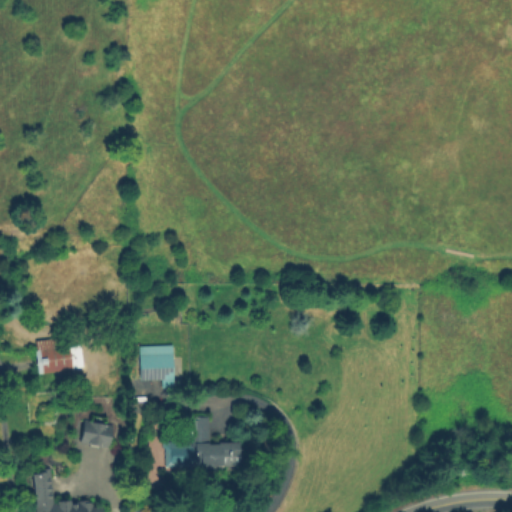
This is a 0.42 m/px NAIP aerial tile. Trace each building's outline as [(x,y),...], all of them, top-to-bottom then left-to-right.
[(67,338),(68,348),(79,347),(82,368),(38,375),(34,351),(37,350),(36,342),(67,338)] [(138,346),(172,345),(173,389),(161,389),(160,380),(140,381),(138,346)] [(54,406),(55,423),(44,424),(43,407),(54,406)] [(236,443),(236,467),(220,468),(220,471),(206,472),(206,473),(198,473),(198,467),(164,467),(163,442),(185,442),(185,437),(178,437),(178,421),(182,421),(182,417),(206,417),(207,443),(236,443)] [(79,443),(85,419),(114,427),(108,450),(79,443)] [(36,511),(33,474),(52,473),(54,504),(94,501),(94,508),(105,507),(105,511),(36,511)]
